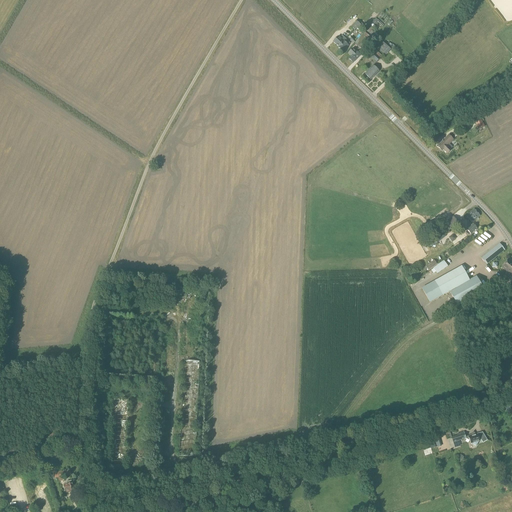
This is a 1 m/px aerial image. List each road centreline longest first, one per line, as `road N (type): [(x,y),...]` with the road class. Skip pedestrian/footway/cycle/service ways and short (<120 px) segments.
road 1 (track): [(79,441),(90,326),(104,277),(150,162),(241,0)]
road 2 (tertiary): [(511,244),(273,0)]
road 3 (track): [(79,441),(95,487),(323,438),(332,444)]
road 4 (track): [(511,277),(414,333),(329,435)]
road 5 (unclassified): [(332,444),(477,408),(511,375)]
road 6 (unclassified): [(332,444),(184,511)]
